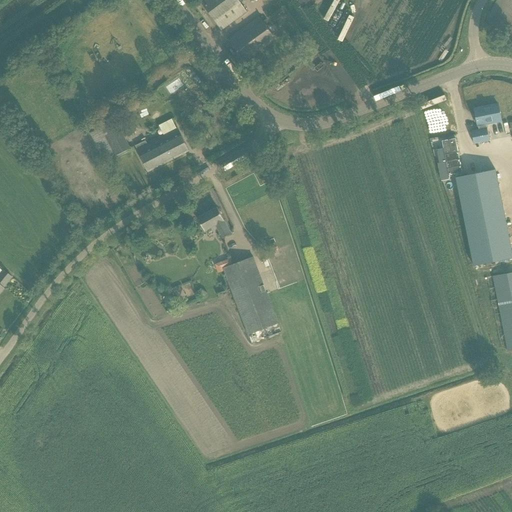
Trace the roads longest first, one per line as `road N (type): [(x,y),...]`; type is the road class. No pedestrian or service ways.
road 1 (unclassified): [(0,356),(61,271),(109,229),(250,151),(273,119)]
road 2 (tertiary): [(273,119),(317,126),(473,67)]
road 3 (tertiary): [(165,0),(273,119)]
